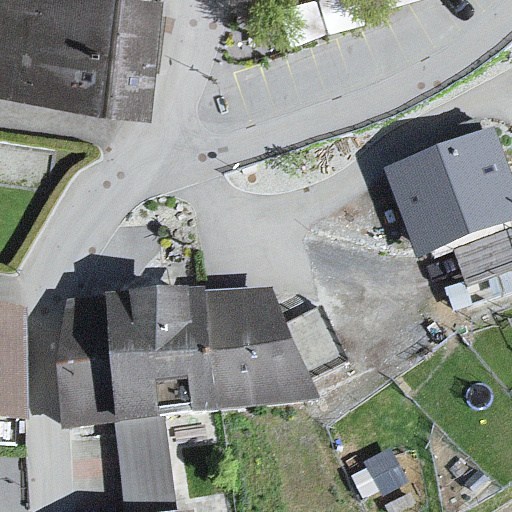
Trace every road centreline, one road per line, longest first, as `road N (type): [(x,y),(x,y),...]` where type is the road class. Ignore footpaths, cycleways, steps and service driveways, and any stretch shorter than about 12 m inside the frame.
road 1 (residential): [(511,30),(489,53),(242,124),(146,164)]
road 2 (residential): [(54,511),(38,311),(82,223),(146,164)]
road 3 (residential): [(146,164),(165,140),(188,51),(191,0)]
